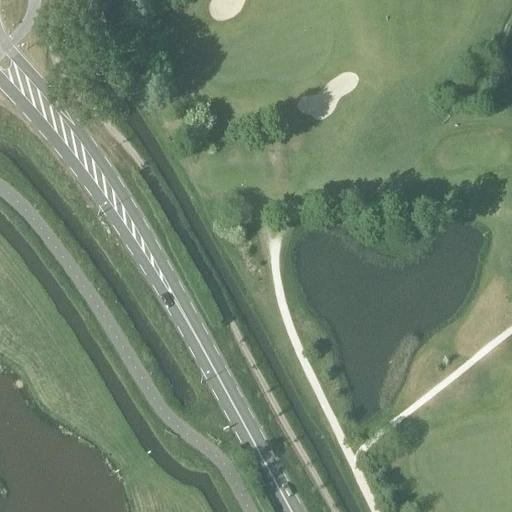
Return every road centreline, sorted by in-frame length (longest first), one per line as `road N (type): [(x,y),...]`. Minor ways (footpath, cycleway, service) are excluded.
road 1 (unknown): [(334,511),(147,171),(69,92),(51,54),(53,0)]
road 2 (tertiary): [(174,302),(131,212),(77,127),(0,38)]
road 3 (tertiary): [(0,79),(174,302)]
road 4 (tertiary): [(289,511),(174,302)]
